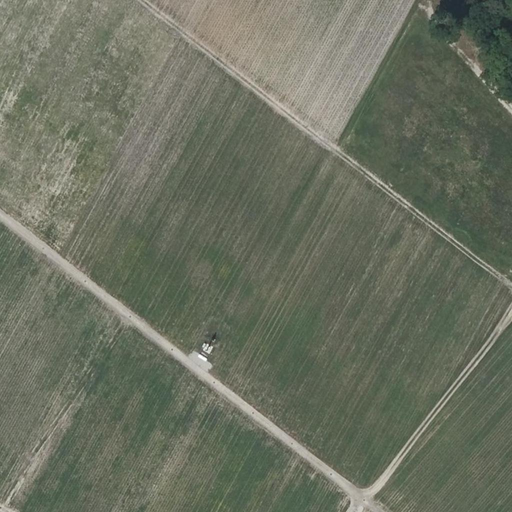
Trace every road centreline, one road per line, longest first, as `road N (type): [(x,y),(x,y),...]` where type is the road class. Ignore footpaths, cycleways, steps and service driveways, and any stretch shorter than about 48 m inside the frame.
road 1 (track): [(0,215),(380,511)]
road 2 (track): [(140,0),(511,286)]
road 3 (track): [(511,311),(355,511)]
road 4 (track): [(422,0),(511,106)]
